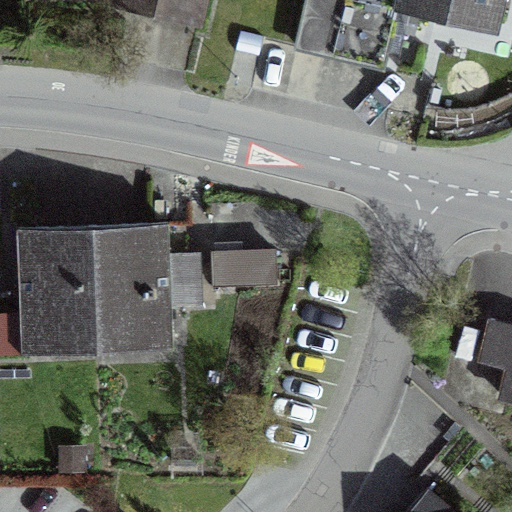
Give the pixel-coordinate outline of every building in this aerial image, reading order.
[(132,0),(131,8),(198,21),(203,0),(132,0)] [(396,6),(368,0),(307,0),(297,45),(383,64),(396,6)] [(368,0),(396,6),(457,19),(459,10),(499,19),(502,0),(368,0)] [(90,225),(95,334),(171,331),(166,222),(90,225)] [(95,334),(90,225),(17,228),(22,337),(95,334)] [(273,248),(212,251),(214,284),(275,281),(273,248)] [(511,324),(489,319),(479,360),(511,367),(511,374),(506,399),(511,400),(511,324)] [(453,511),(426,489),(406,511),(453,511)]
